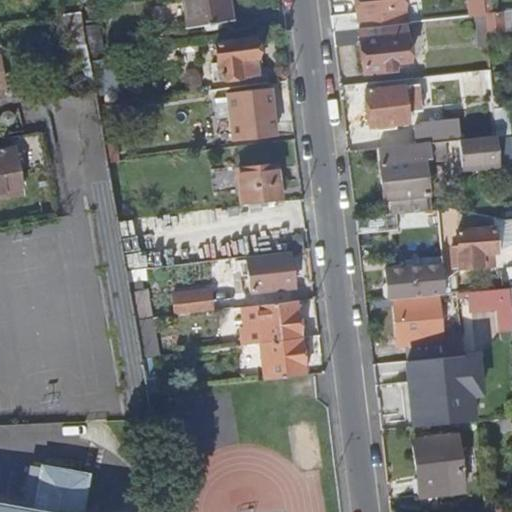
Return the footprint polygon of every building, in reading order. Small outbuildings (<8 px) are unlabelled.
[(233,23),(228,0),(182,0),(189,30),(233,23)] [(330,11),(332,29),(357,26),(355,14),(377,11),(377,6),(400,3),(400,0),(351,0),(353,8),(330,11)] [(474,13),(484,12),(482,0),(468,0),(470,14),(474,13)] [(499,7),(488,7),(489,26),(500,26),(499,7)] [(484,12),(474,13),(476,44),(486,43),(484,12)] [(332,29),(334,46),(358,43),(361,73),(383,70),(383,63),(394,62),(407,60),(404,37),(403,21),(357,26),(332,29)] [(224,76),(250,73),(247,59),(256,57),(253,40),(218,44),(224,76)] [(109,57),(96,59),(102,85),(115,82),(109,57)] [(247,59),(250,73),(258,72),(256,57),(247,59)] [(395,69),(394,62),(383,63),(383,70),(395,69)] [(491,93),(490,88),(488,67),(464,70),(465,81),(479,80),(480,94),(491,93)] [(416,84),(401,86),(403,105),(418,104),(416,84)] [(405,121),(403,105),(401,86),(401,85),(365,88),(369,125),(405,121)] [(268,91),(228,95),(232,142),(273,137),(268,91)] [(6,110),(0,111),(0,124),(0,126),(3,126),(7,125),(10,122),(12,118),(12,114),(8,112),(6,110)] [(413,141),(428,139),(444,137),(441,120),(411,124),(413,141)] [(497,162),(494,132),(457,136),(460,165),(497,162)] [(12,149),(41,144),(39,134),(10,138),(12,149)] [(114,135),(106,136),(109,157),(118,155),(114,135)] [(389,214),(392,213),(426,210),(423,193),(426,193),(422,158),(431,157),(446,156),(444,137),(428,139),(413,141),(376,145),(380,194),(387,193),(389,214)] [(45,173),(41,144),(12,149),(13,152),(16,178),(45,173)] [(13,152),(0,153),(0,197),(19,194),(16,178),(13,152)] [(239,206),(280,202),(275,167),(236,172),(239,206)] [(387,193),(380,194),(382,214),(389,214),(387,193)] [(392,213),(389,214),(382,214),(355,217),(357,233),(394,229),(392,213)] [(457,266),(484,264),(482,251),(490,250),(497,249),(495,227),(454,231),(457,266)] [(137,243),(126,245),(128,259),(139,257),(137,243)] [(491,263),(490,250),(482,251),(484,264),(491,263)] [(288,253),(245,260),(250,291),(293,285),(288,253)] [(386,298),(392,298),(438,294),(443,293),(441,276),(440,264),(422,266),(423,276),(413,277),(401,278),(400,266),(384,268),(386,282),(381,282),(382,295),(385,295),(386,298)] [(412,265),(400,266),(401,278),(413,277),(412,265)] [(441,276),(443,293),(450,293),(447,275),(441,276)] [(145,286),(132,288),(137,316),(151,314),(145,286)] [(173,292),(176,312),(212,308),(210,288),(173,292)] [(438,294),(392,298),(396,336),(409,335),(410,344),(440,341),(438,294)] [(302,338),(295,300),(256,304),(242,305),(244,324),(239,324),(241,344),(262,342),(302,338)] [(461,355),(459,333),(446,334),(446,341),(448,357),(461,355)] [(307,374),(302,338),(262,342),(268,378),(307,374)] [(440,341),(410,344),(410,360),(448,357),(446,341),(440,341)] [(506,403),(490,405),(491,413),(507,412),(506,403)] [(428,473),(430,492),(463,489),(458,434),(461,430),(459,429),(456,434),(415,438),(418,474),(428,473)] [(0,504),(0,511),(81,511),(87,476),(42,468),(34,511),(0,504)] [(428,473),(418,474),(420,493),(430,492),(428,473)]
